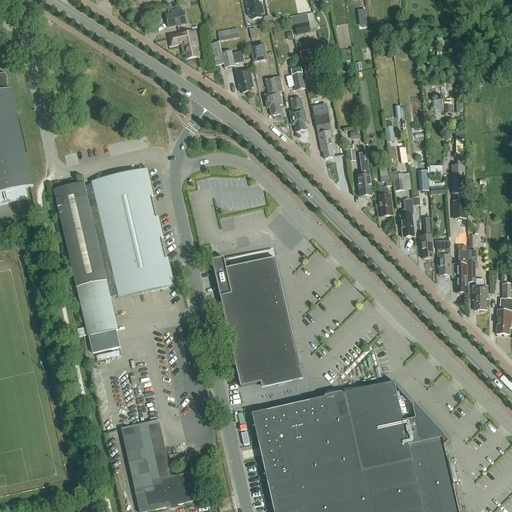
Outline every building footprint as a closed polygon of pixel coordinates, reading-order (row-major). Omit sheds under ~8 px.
[(113,0),(115,6),(127,3),(129,15),(137,13),(135,3),(133,3),(133,1),(132,2),(131,0),(113,0)] [(246,0),(245,0),(248,17),(251,17),(252,21),(262,19),(261,15),(263,14),(261,2),(263,2),(262,0),(246,0)] [(296,35),(296,36),(310,33),(311,37),(317,36),(315,21),(313,13),(307,14),(307,15),(299,17),(301,25),(295,26),(296,35)] [(169,28),(187,24),(185,14),(167,18),(169,28)] [(238,38),(237,29),(217,33),(219,42),(238,38)] [(325,48),(336,46),(334,30),(323,31),(325,48)] [(198,45),(195,33),(180,36),(180,34),(179,34),(181,44),(183,55),(186,54),(187,59),(195,57),(194,53),(198,52),(196,45),(198,45)] [(181,44),(179,34),(169,36),(171,46),(181,44)] [(241,52),(232,54),(232,52),(221,54),(219,43),(212,44),(216,67),(224,65),(225,70),(235,68),(234,65),(243,63),(241,52)] [(254,64),(267,61),(264,44),(250,47),(254,64)] [(319,47),(299,51),(302,63),(321,59),(319,47)] [(320,77),(317,65),(304,67),(306,79),(320,77)] [(295,93),(306,90),(301,68),(290,71),(295,93)] [(251,88),(253,88),(250,70),(236,72),(239,87),(241,86),(243,94),(252,92),(251,88)] [(0,205),(27,200),(24,189),(33,187),(25,155),(27,154),(20,121),(18,122),(10,89),(7,90),(5,81),(6,81),(5,76),(2,77),(2,74),(0,74),(0,205)] [(280,107),(283,107),(280,93),(283,92),(280,78),(265,81),(268,95),(265,96),(267,106),(270,106),(272,117),(282,115),(280,107)] [(305,123),(307,123),(305,109),(304,110),(301,98),(291,100),(294,112),(290,113),(292,123),(295,123),(297,134),(307,132),(305,123)] [(327,115),(315,117),(317,127),(316,127),(321,153),(323,152),(325,160),(334,159),(333,152),(335,151),(330,125),(329,125),(327,115)] [(393,127),(384,129),(386,141),(394,140),(393,127)] [(452,195),(465,195),(463,141),(455,141),(456,157),(457,157),(457,166),(451,167),(452,195)] [(362,177),(357,178),(360,198),(365,198),(367,199),(370,198),(371,197),(373,197),(370,176),(367,153),(359,155),(361,170),(362,177)] [(433,166),(433,176),(445,175),(445,165),(433,166)] [(392,182),(391,182),(389,169),(379,170),(381,184),(385,183),(386,188),(392,187),(392,182)] [(54,191),(76,288),(87,336),(88,336),(93,354),(120,348),(116,329),(117,329),(110,297),(119,295),(120,298),(171,286),(144,170),(93,182),(94,185),(84,187),(84,184),(54,191)] [(391,177),(394,193),(410,191),(408,175),(398,176),(397,172),(390,173),(391,177)] [(391,196),(389,196),(387,189),(380,190),(381,197),(379,198),(382,218),(394,217),(391,196)] [(401,216),(404,239),(415,237),(412,216),(414,215),(412,200),(404,201),(405,212),(403,212),(403,216),(401,216)] [(453,202),(453,221),(466,220),(466,202),(453,202)] [(426,237),(421,237),(422,249),(423,249),(424,260),(434,259),(433,248),(434,248),(433,236),(432,236),(431,224),(431,219),(424,220),(425,224),(426,237)] [(439,277),(444,277),(445,278),(449,278),(450,276),(451,276),(450,254),(449,242),(442,242),(442,255),(437,255),(438,268),(439,268),(439,277)] [(457,265),(457,271),(457,294),(460,294),(461,296),(464,295),(465,294),(467,294),(467,286),(468,286),(467,271),(467,247),(458,247),(459,265),(457,265)] [(270,249),(212,262),(240,388),(261,383),(261,386),(262,386),(262,385),(290,379),(289,373),(287,366),(299,364),(293,337),(293,334),(292,334),(275,259),(226,270),(224,260),(270,249)] [(488,287),(484,287),(484,280),(476,280),(475,270),(477,270),(477,263),(468,263),(469,284),(476,284),(476,287),(473,287),(474,301),(475,301),(475,312),(481,312),(482,313),(485,313),(485,312),(487,312),(487,301),(488,301),(488,287)] [(500,313),(499,313),(498,313),(497,335),(510,335),(510,329),(511,329),(511,313),(511,312),(511,299),(511,300),(511,285),(501,285),(502,300),(501,300),(500,313)] [(79,338),(87,336),(85,329),(77,330),(79,338)] [(394,384),(393,385),(343,396),(361,474),(418,461),(445,454),(444,447),(448,443),(412,404),(421,444),(409,447),(395,385),(394,384)] [(309,511),(303,487),(361,474),(343,396),(339,397),(339,394),(325,397),(325,400),(252,416),(266,478),(288,473),(297,511),(309,511)] [(158,421),(121,430),(139,511),(148,511),(205,499),(199,472),(171,478),(158,421)] [(361,474),(303,487),(309,511),(445,511),(458,509),(453,487),(454,487),(448,461),(447,461),(445,454),(418,461),(361,474)] [(297,511),(288,473),(266,478),(274,511),(297,511)]
